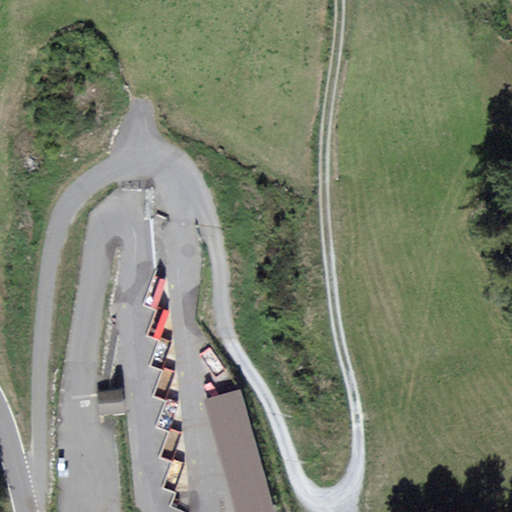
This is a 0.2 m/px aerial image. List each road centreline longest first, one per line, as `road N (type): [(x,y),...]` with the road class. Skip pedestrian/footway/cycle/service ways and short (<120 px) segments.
road 1 (track): [(337,0),(320,191),(329,295),(359,423),(348,501)]
road 2 (unclassified): [(164,175),(146,170),(97,180),(56,225),(31,511)]
road 3 (track): [(348,501),(316,499),(296,484),(271,413),(223,336),(200,199),(187,182),(164,175)]
